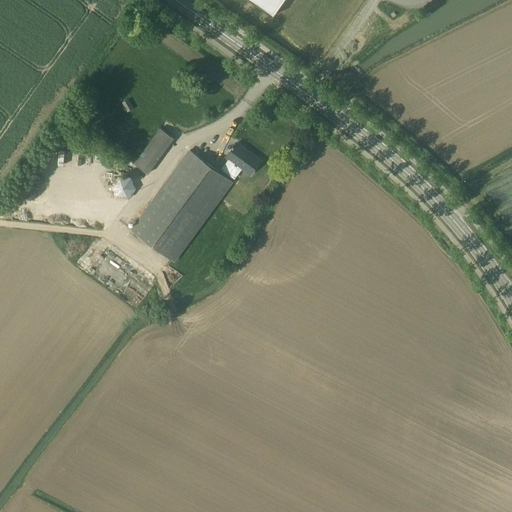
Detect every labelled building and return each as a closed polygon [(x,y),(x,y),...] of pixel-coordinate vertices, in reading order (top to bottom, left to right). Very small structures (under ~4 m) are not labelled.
[(249,0),(273,16),(320,50),(355,0),(249,0)] [(122,103),(128,112),(134,109),(128,99),(122,103)] [(133,163),(148,174),(174,139),(160,128),(133,163)] [(132,231),(173,261),(232,181),(227,177),(236,164),(250,175),(260,161),(247,151),(246,152),(235,144),(226,157),(228,159),(219,171),(191,150),(132,231)] [(131,177),(118,176),(110,185),(116,198),(128,199),(136,189),(131,177)]
